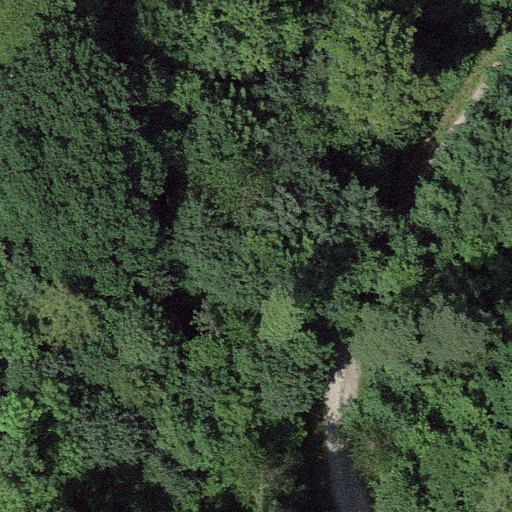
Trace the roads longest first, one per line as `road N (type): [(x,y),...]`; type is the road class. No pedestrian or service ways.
road 1 (track): [(353,511),(341,491),(337,376),(364,287),(511,61)]
road 2 (track): [(337,376),(511,323)]
